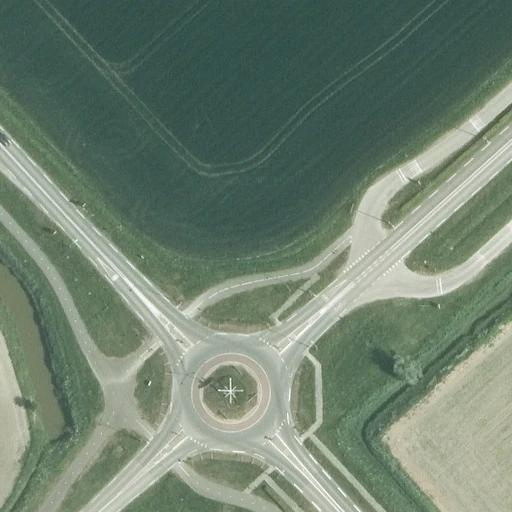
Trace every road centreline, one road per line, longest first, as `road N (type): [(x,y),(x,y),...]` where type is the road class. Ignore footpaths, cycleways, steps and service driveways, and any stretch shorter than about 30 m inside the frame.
road 1 (secondary): [(195,358),(0,146)]
road 2 (unclassified): [(372,266),(362,236),(374,198),(511,91)]
road 3 (secondary): [(372,266),(511,142)]
road 4 (unclassified): [(372,266),(399,287),(436,288),(511,230)]
road 5 (secondary): [(266,361),(372,266)]
road 6 (secondary): [(100,511),(192,428)]
